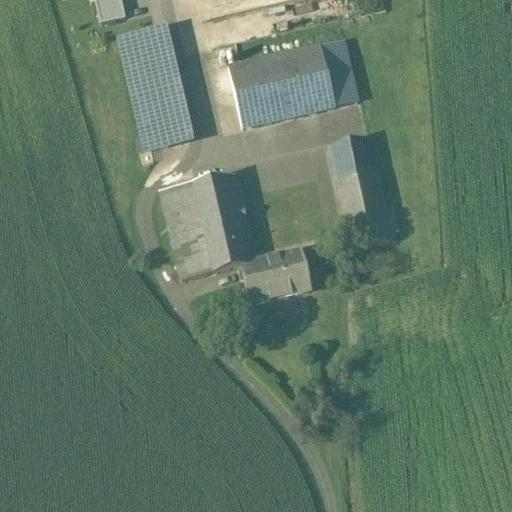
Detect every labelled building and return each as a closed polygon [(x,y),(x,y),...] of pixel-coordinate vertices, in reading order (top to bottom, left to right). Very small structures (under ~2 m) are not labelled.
[(120,0),(94,0),(100,25),(125,20),(120,0)] [(296,51),(291,32),(233,46),(238,66),(296,51)] [(155,33),(124,41),(150,152),(181,144),(155,33)] [(319,48),(227,69),(241,131),(334,109),(319,48)] [(366,139),(329,148),(351,251),(390,243),(366,139)] [(235,177),(160,194),(181,283),(241,269),(256,266),(255,263),(254,258),(235,177)] [(301,253),(255,263),(256,266),(241,269),(250,307),(310,293),(301,253)]
